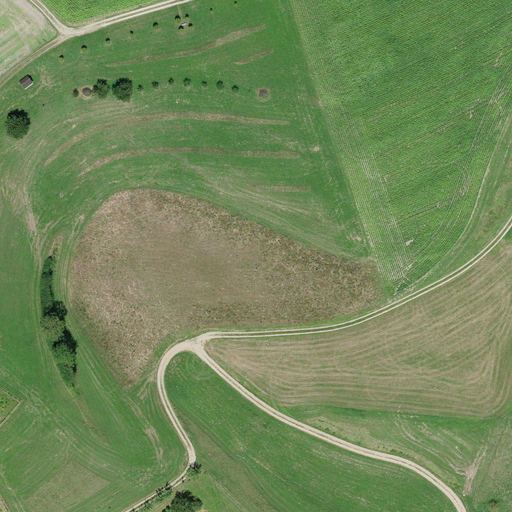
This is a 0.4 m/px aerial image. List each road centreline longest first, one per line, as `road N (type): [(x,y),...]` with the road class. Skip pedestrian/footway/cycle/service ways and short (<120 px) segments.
road 1 (track): [(511,217),(452,274),(352,324),(191,342),(265,409),(416,468),(460,511)]
road 2 (track): [(94,221),(63,224),(41,253),(33,284),(46,391),(0,421)]
road 3 (track): [(126,511),(189,464),(156,380),(161,362),(191,342)]
